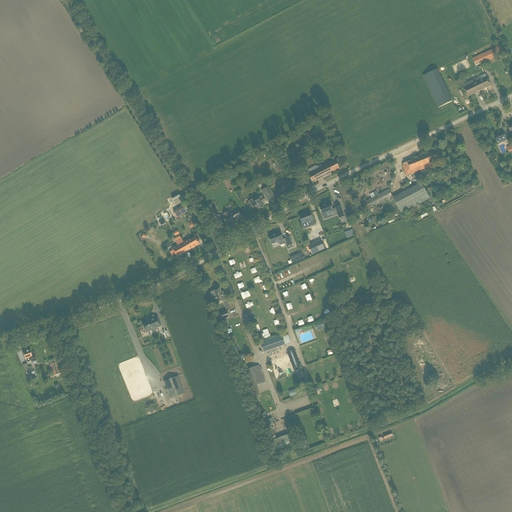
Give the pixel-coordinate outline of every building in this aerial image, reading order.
[(478,57),(473,59),(475,64),(480,62),(481,64),(488,61),(504,53),(501,46),(478,57)] [(439,69),(424,75),(438,108),(453,101),(439,69)] [(491,86),(489,81),(487,78),(481,81),(480,78),(472,82),(462,86),(465,93),(467,97),(491,86)] [(494,135),(497,142),(498,142),(499,144),(507,141),(507,142),(511,141),(510,138),(506,139),(503,133),(500,134),(499,133),(494,135)] [(402,164),(404,169),(407,176),(433,165),(432,162),(441,159),(439,155),(437,150),(402,164)] [(308,174),(309,175),(311,178),(313,182),(313,183),(340,169),(337,165),(335,161),(328,165),(321,169),(320,168),(308,174)] [(414,187),(400,195),(408,210),(423,203),(414,187)] [(270,189),(263,193),(267,199),(274,195),(270,189)] [(385,192),(352,209),(355,216),(389,199),(385,192)] [(266,201),(263,197),(262,196),(258,198),(257,196),(248,202),(253,209),(256,207),(258,210),(264,207),(262,204),(266,201)] [(212,202),(207,205),(215,218),(219,215),(215,209),(216,209),(212,202)] [(336,210),(333,211),(331,204),(319,208),(322,215),(326,214),(328,217),(332,215),(333,217),(338,215),(339,219),(344,217),(340,206),(335,207),(336,210)] [(177,218),(184,214),(180,208),(174,212),(177,218)] [(230,215),(228,212),(223,215),(225,217),(222,219),(227,227),(232,224),(232,223),(242,217),(237,210),(230,215)] [(300,217),(301,221),(302,224),(308,222),(310,226),(314,225),(312,220),(313,220),(310,213),(300,217)] [(352,230),(345,232),(347,238),(354,236),(352,230)] [(279,243),(278,241),(282,240),(280,233),(269,237),(269,238),(268,238),(270,242),(270,241),(271,244),(275,243),(276,244),(279,243)] [(175,255),(177,257),(199,244),(195,237),(191,239),(188,241),(188,240),(183,242),(181,238),(178,240),(175,241),(178,246),(172,249),(173,250),(170,252),(173,256),(175,255)] [(325,249),(320,240),(308,246),(312,255),(325,249)] [(236,257),(228,261),(230,265),(238,262),(236,257)] [(211,292),(212,297),(214,296),(217,304),(227,301),(225,294),(223,295),(220,289),(211,292)] [(229,317),(227,311),(221,314),(223,320),(229,317)] [(145,333),(161,326),(157,317),(149,320),(149,321),(142,324),(145,333)] [(285,344),(282,335),(260,343),(263,352),(285,344)] [(294,369),(302,366),(301,364),(300,364),(295,349),(287,352),(294,369)] [(23,352),(24,357),(25,359),(26,359),(27,363),(31,361),(31,362),(37,360),(36,358),(35,358),(34,355),(32,356),(30,350),(26,351),(26,350),(23,351),(23,352)] [(54,376),(55,375),(60,374),(56,362),(50,365),(54,376)] [(33,371),(31,367),(28,368),(27,364),(23,365),(27,377),(29,381),(32,380),(36,378),(35,374),(31,376),(29,372),(33,371)] [(248,389),(265,383),(260,371),(262,370),(261,367),(260,367),(259,365),(242,372),(248,389)] [(167,389),(165,390),(169,400),(185,394),(178,376),(164,381),(167,389)] [(272,418),(260,423),(262,427),(274,423),(272,418)] [(270,443),(276,457),(295,450),(289,435),(270,443)] [(411,498),(407,483),(404,484),(403,481),(396,483),(401,501),(411,498)]
